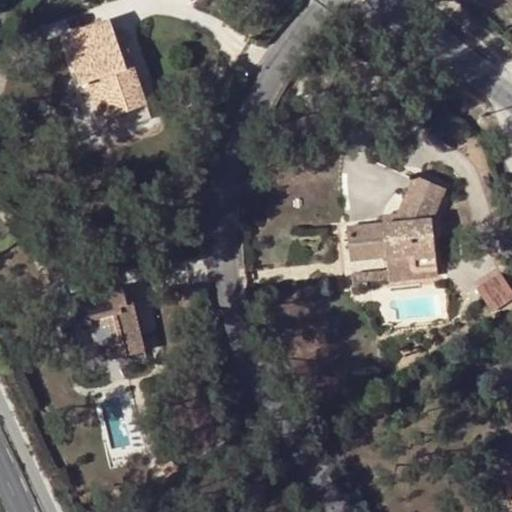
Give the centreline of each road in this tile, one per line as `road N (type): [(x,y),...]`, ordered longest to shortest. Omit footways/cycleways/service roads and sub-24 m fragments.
road 1 (residential): [(318,0),(259,77),(237,157),(229,250),(238,337),(331,511)]
road 2 (tertiary): [(385,0),(511,98)]
